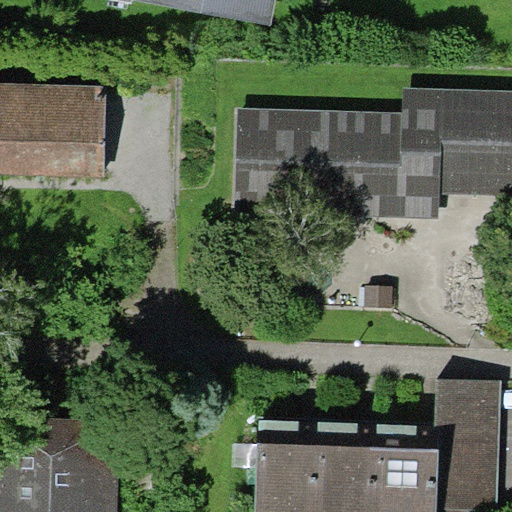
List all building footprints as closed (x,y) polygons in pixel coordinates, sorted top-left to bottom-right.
[(137,0),(273,24),(276,0),(137,0)] [(245,103),(242,206),(445,212),(446,185),(511,187),(511,85),(411,82),(410,109),(245,103)] [(0,173),(105,176),(107,86),(0,83),(0,173)] [(365,284),(365,306),(392,306),(393,285),(365,284)] [(439,425),(437,509),(497,511),(501,380),(441,378),(439,425)] [(0,411),(0,511),(115,511),(119,415),(0,411)] [(257,420),(254,511),(436,511),(437,509),(439,425),(257,420)]
